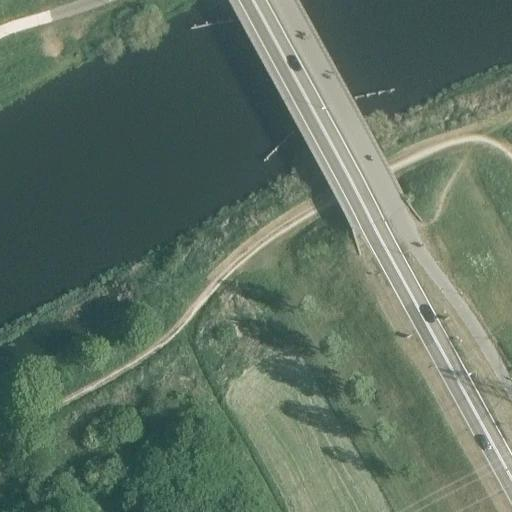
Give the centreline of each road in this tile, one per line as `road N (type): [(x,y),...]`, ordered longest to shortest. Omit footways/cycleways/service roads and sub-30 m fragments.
road 1 (secondary): [(511,479),(248,0)]
road 2 (unknown): [(182,331),(283,511)]
